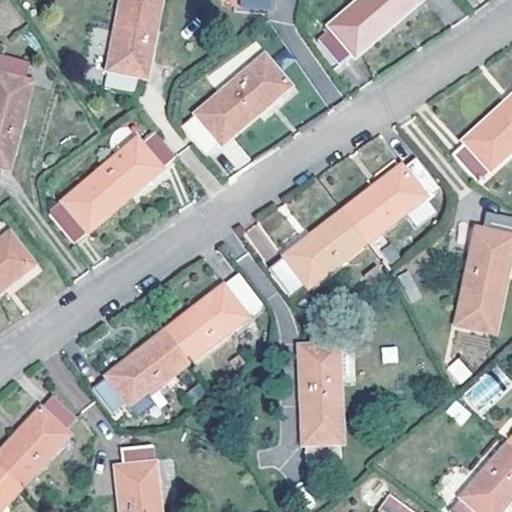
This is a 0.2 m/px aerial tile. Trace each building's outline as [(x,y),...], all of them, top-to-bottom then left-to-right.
[(145,62),(151,63),(163,0),(124,0),(107,91),(138,97),(142,79),(145,62)] [(243,0),(242,8),(272,11),(273,0),(243,0)] [(356,57),(357,58),(424,0),(365,0),(332,29),(334,31),(320,43),(341,67),(356,57)] [(15,155),(33,85),(27,83),(31,66),(2,58),(0,67),(0,186),(4,172),(9,153),(15,155)] [(258,75),(271,64),(267,59),(254,70),(258,75)] [(148,80),(151,63),(145,62),(142,79),(148,80)] [(183,131),(208,160),(291,89),(271,64),(258,75),(254,70),(183,131)] [(454,158),(479,185),(511,154),(511,102),(466,144),(468,145),(454,158)] [(125,162),(121,157),(51,217),(76,247),(177,160),(156,135),(143,147),(125,162)] [(125,162),(143,147),(139,142),(121,157),(125,162)] [(0,186),(6,189),(15,155),(9,153),(4,172),(0,186)] [(404,171),(403,169),(344,214),(368,245),(408,214),(426,200),(434,193),(440,189),(418,160),(404,171)] [(438,198),(444,193),(440,189),(434,193),(438,198)] [(411,218),(429,204),(426,200),(408,214),(411,218)] [(368,245),(344,214),(271,272),(290,297),(307,285),(322,273),(326,278),(368,245)] [(485,233),(480,256),(473,255),(458,326),(496,334),(509,273),(511,257),(511,221),(488,216),(485,233)] [(244,232),(265,261),(279,251),(258,222),(244,232)] [(480,256),(485,233),(478,232),(473,255),(480,256)] [(0,254),(16,242),(11,237),(0,245),(0,254)] [(0,254),(0,295),(35,267),(16,242),(0,254)] [(402,259),(393,247),(383,254),(393,266),(402,259)] [(373,287),(386,277),(379,269),(366,279),(373,287)] [(310,290),(326,278),(322,273),(307,285),(310,290)] [(423,300),(410,274),(401,278),(414,304),(423,300)] [(233,332),(229,327),(245,315),(248,320),(264,308),(241,277),(167,334),(191,365),(233,332)] [(248,320),(245,315),(229,327),(233,332),(235,334),(250,323),(248,320)] [(191,365),(167,334),(95,391),(114,417),(129,405),(144,394),(148,398),(191,365)] [(309,373),(302,373),(306,446),(307,446),(308,465),(343,464),(342,445),(344,445),(340,349),(308,349),(309,373)] [(474,376),(477,361),(462,357),(459,372),(474,376)] [(133,410),(148,398),(144,394),(129,405),(133,410)] [(66,434),(78,421),(55,399),(0,458),(0,473),(21,493),(58,453),(53,448),(66,434)] [(473,416),(458,403),(449,414),(463,427),(473,416)] [(58,453),(71,438),(66,434),(53,448),(58,453)] [(464,499),(452,511),(503,511),(511,503),(511,444),(476,485),(482,490),(470,503),(464,499)] [(122,511),(161,511),(155,448),(123,452),(125,471),(127,494),(121,495),(122,511)] [(127,494),(125,471),(119,471),(121,495),(127,494)] [(0,473),(0,511),(2,511),(21,493),(0,473)]
